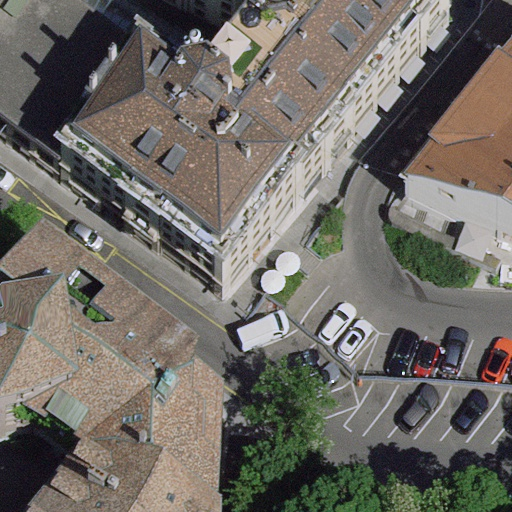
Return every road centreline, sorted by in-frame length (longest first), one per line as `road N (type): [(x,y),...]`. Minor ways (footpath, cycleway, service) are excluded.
road 1 (residential): [(0,203),(334,446),(372,461),(511,473)]
road 2 (residential): [(511,315),(461,314),(405,299),(373,265),(364,227),(380,173),(511,20)]
